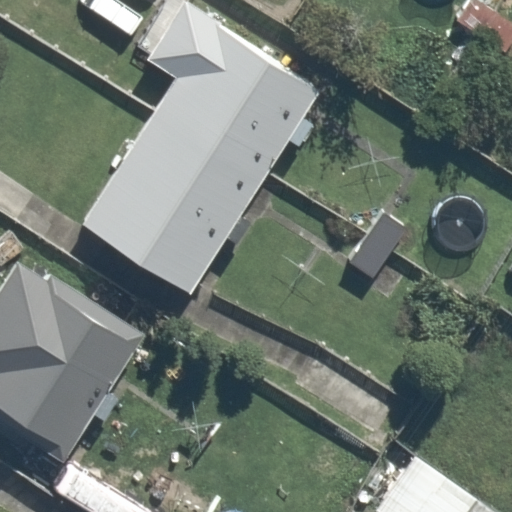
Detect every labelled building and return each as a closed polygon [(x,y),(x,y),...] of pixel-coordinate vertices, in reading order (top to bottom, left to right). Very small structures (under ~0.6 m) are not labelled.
[(202,0),(169,0),(136,51),(163,67),(68,215),(186,291),(323,78),(202,0)] [(511,33),(511,1),(509,0),(459,0),(451,13),(503,47),(511,33)] [(367,276),(410,221),(385,201),(341,256),(367,276)] [(12,243),(0,261),(0,413),(55,449),(136,325),(12,243)] [(402,402),(312,342),(287,378),(377,439),(402,402)] [(0,511),(35,511),(0,490),(0,511)]
